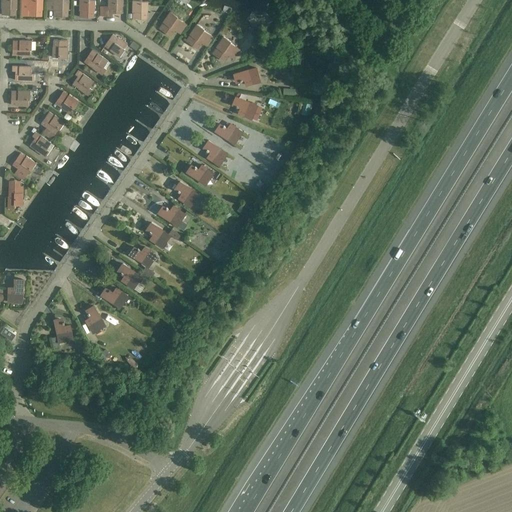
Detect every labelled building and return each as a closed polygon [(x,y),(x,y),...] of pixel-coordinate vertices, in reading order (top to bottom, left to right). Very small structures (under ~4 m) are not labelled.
[(2,0),(2,8),(2,15),(16,15),(16,9),(17,9),(17,0),(2,0)] [(28,0),(28,16),(42,16),(42,9),(43,9),(43,0),(28,0)] [(47,0),(47,11),(54,11),(54,16),(68,17),(68,10),(69,10),(69,0),(47,0)] [(80,0),(80,10),(80,11),(80,17),(94,18),(94,11),(95,11),(95,0),(80,0)] [(101,7),(101,16),(113,16),(113,13),(122,13),(123,6),(123,0),(108,0),(109,7),(101,7)] [(134,0),(133,0),(133,12),(133,19),(147,19),(147,13),(148,13),(148,2),(142,1),(142,0),(134,0)] [(164,22),(160,28),(171,36),(175,30),(176,31),(175,32),(181,36),(187,26),(181,22),(182,21),(177,18),(178,17),(171,11),(163,22),(164,22)] [(190,35),(186,41),(198,49),(202,43),(202,44),(207,48),(214,39),(208,35),(209,34),(204,30),(205,29),(197,24),(190,34),(190,35)] [(113,34),(105,45),(110,49),(110,50),(119,56),(123,51),(124,52),(129,44),(119,37),(118,38),(113,34)] [(217,47),(213,53),(224,61),(228,55),(229,56),(228,57),(233,60),(240,51),(235,47),(236,46),(231,43),(231,42),(224,36),(217,47)] [(53,46),(53,57),(59,57),(59,58),(68,59),(68,46),(67,46),(68,40),(54,39),(54,46),(53,46)] [(13,41),(13,55),(19,55),(30,56),(31,50),(32,50),(32,41),(20,40),(20,41),(13,41)] [(139,46),(133,41),(130,45),(136,50),(139,46)] [(92,55),(87,63),(93,67),(103,74),(107,69),(104,67),(108,61),(92,50),(90,54),(92,55)] [(12,66),(12,71),(16,71),(15,80),(22,80),(22,81),(35,81),(35,74),(32,74),(32,67),(12,66)] [(256,68),(235,74),(236,77),(237,79),(238,80),(240,81),(241,82),(243,81),(243,80),(246,79),(247,81),(246,81),(247,85),(260,82),(256,68)] [(78,76),(73,84),(79,88),(78,88),(89,95),(92,89),(90,88),(94,81),(78,70),(75,74),(78,76)] [(12,91),(11,105),(18,105),(29,106),(29,100),(30,100),(31,91),(18,90),(18,91),(12,91)] [(64,91),(55,103),(61,106),(61,107),(70,113),(73,109),(74,109),(79,102),(69,95),(64,91)] [(235,100),(235,102),(235,104),(237,106),(236,107),(238,107),(239,107),(242,108),(241,110),(239,113),(252,119),(257,105),(236,97),(235,100)] [(312,105),(304,102),(301,114),(310,116),(312,105)] [(49,112),(41,123),(47,127),(46,127),(48,128),(44,134),(52,140),(59,129),(60,130),(65,122),(55,115),(49,112)] [(218,128),(216,131),(234,144),(242,132),(231,124),(229,127),(229,128),(228,129),(225,127),(226,126),(224,125),(224,126),(222,126),(220,126),(218,128)] [(35,138),(30,145),(36,149),(46,157),(50,151),(47,149),(51,143),(35,132),(33,136),(35,138)] [(207,144),(206,145),(206,148),(207,149),(207,150),(208,151),(209,151),(212,153),(211,154),(210,154),(208,157),(219,165),(227,153),(209,140),(207,144)] [(21,153),(13,164),(18,168),(19,169),(15,175),(23,180),(30,170),(31,171),(37,163),(26,156),(26,157),(21,153)] [(189,169),(187,172),(206,185),(214,173),(203,165),(200,168),(201,168),(200,170),(197,168),(197,167),(196,166),(195,167),(193,167),(191,167),(189,169)] [(178,185),(178,187),(178,189),(179,190),(178,191),(180,192),(183,194),(182,195),(179,198),(191,206),(199,194),(180,182),(178,185)] [(8,196),(8,208),(15,208),(15,205),(22,205),(23,186),(21,186),(21,183),(9,183),(9,196),(8,196)] [(237,210),(243,214),(247,208),(241,204),(237,210)] [(186,214),(174,206),(172,209),(172,210),(171,211),(168,209),(169,208),(167,207),(166,208),(164,208),(162,208),(161,210),(159,213),(177,226),(178,225),(184,230),(188,224),(182,219),(186,214)] [(152,223),(150,226),(149,228),(149,230),(150,231),(149,232),(151,234),(152,233),(155,235),(154,237),(153,236),(151,239),(162,247),(170,235),(177,240),(180,236),(171,229),(168,234),(152,223)] [(207,245),(212,254),(221,249),(216,240),(207,245)] [(132,251),(130,254),(148,267),(157,255),(145,247),(143,250),(144,251),(143,252),(140,250),(140,249),(138,248),(138,249),(136,249),(134,250),(132,251)] [(121,267),(120,269),(121,271),(121,272),(121,274),(123,275),(123,274),(126,276),(125,278),(125,277),(123,281),(134,288),(142,276),(123,264),(121,267)] [(9,288),(8,301),(22,302),(23,279),(20,279),(18,280),(16,281),(15,283),(14,283),(14,285),(15,285),(15,288),(12,288),(9,288)] [(104,292),(101,295),(120,308),(128,296),(117,288),(115,291),(115,292),(114,293),(111,291),(112,291),(110,289),(109,290),(107,290),(105,291),(104,292)] [(106,326),(99,314),(93,305),(85,310),(89,317),(84,320),(92,334),(106,326)] [(58,319),(55,320),(59,342),(73,339),(70,325),(67,326),(67,327),(65,327),(64,324),(65,323),(64,321),(63,321),(62,320),(60,319),(58,319)] [(5,327),(1,333),(12,340),(16,334),(5,327)]
